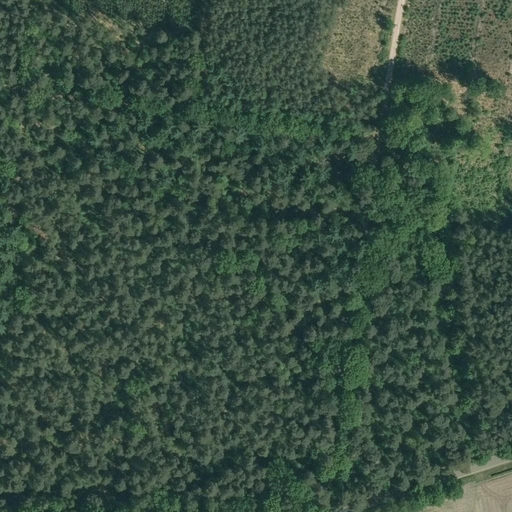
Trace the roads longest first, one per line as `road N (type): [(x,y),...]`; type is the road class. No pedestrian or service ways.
road 1 (track): [(323,511),(396,0)]
road 2 (track): [(0,83),(374,140)]
road 3 (unclassified): [(344,511),(511,455)]
